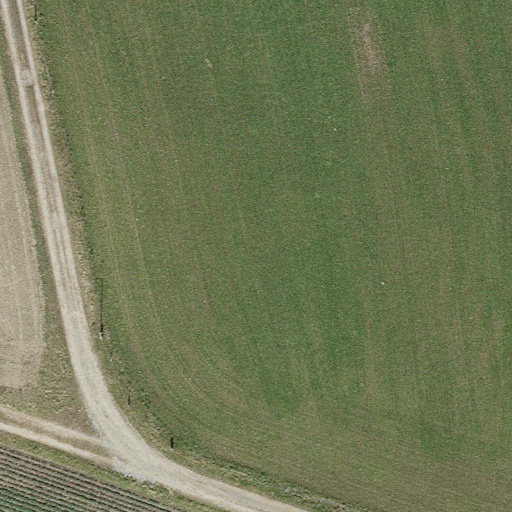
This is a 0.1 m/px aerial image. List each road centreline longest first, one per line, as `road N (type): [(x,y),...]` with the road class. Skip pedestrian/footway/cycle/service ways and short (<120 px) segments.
road 1 (track): [(143,468),(106,415),(83,339),(14,0)]
road 2 (track): [(0,419),(262,511)]
